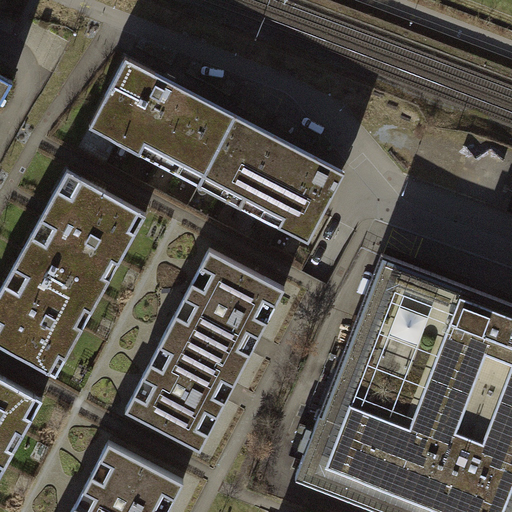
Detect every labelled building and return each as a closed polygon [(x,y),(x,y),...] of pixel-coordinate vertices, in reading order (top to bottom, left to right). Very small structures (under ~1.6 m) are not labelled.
[(89,124),(197,182),(234,114),(152,70),(125,55),(89,124)] [(0,102),(13,80),(0,72),(0,102)] [(314,156),(234,114),(197,182),(306,240),(343,172),(314,156)] [(46,209),(23,250),(98,293),(144,211),(69,169),(46,209)] [(167,327),(241,366),(283,286),(208,248),(167,327)] [(0,341),(53,371),(98,293),(23,250),(0,289),(0,341)] [(315,411),(291,474),(391,511),(511,511),(511,304),(379,253),(378,255),(318,412),(315,411)] [(241,366),(167,327),(124,409),(199,448),(241,366)] [(0,462),(3,464),(40,397),(0,374),(0,462)] [(70,511),(165,511),(183,479),(108,441),(70,511)]
